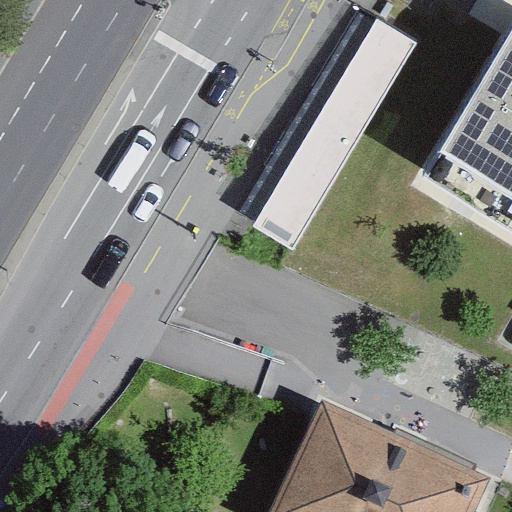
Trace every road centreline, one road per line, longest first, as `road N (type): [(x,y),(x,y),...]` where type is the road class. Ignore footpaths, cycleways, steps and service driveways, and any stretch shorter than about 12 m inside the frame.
road 1 (primary): [(0,395),(248,0)]
road 2 (primary): [(131,0),(0,220)]
